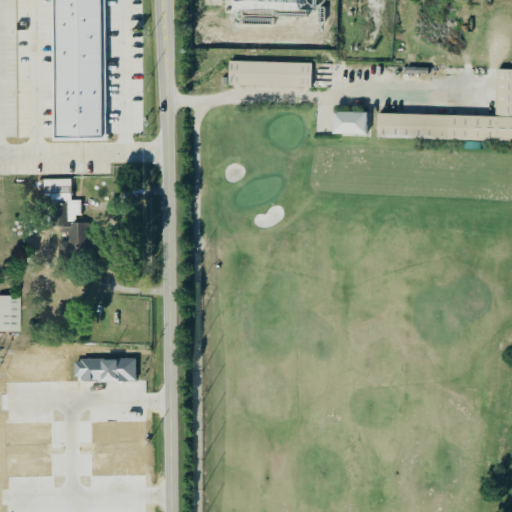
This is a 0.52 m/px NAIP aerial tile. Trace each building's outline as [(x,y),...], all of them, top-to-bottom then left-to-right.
[(99,0),(51,0),(53,138),(101,138),(99,0)] [(311,88),(311,64),(228,62),(227,86),(311,88)] [(367,113),(367,136),(333,135),(334,112),(367,113)] [(511,117),(511,139),(378,137),(378,115),(511,117)] [(70,180),(43,180),(42,200),(54,200),(54,233),(68,233),(68,242),(62,242),(62,255),(76,255),(76,248),(88,248),(88,223),(79,223),(79,201),(70,201),(70,180)] [(0,331),(0,295),(18,296),(18,331),(0,331)]
